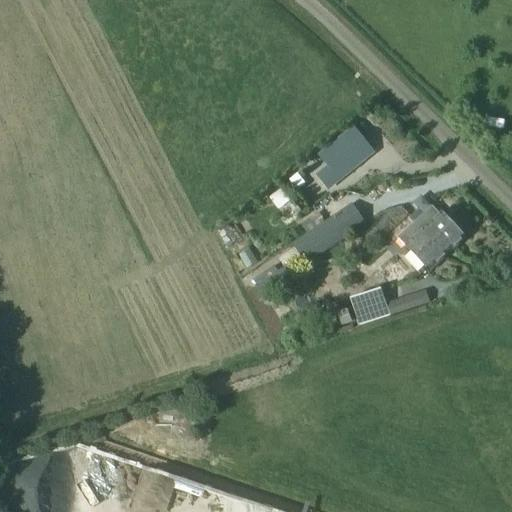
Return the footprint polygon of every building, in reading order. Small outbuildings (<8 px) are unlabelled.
[(371,155),(352,131),(319,157),(338,181),(371,155)] [(269,188),(274,200),(289,193),(283,181),(269,188)] [(256,204),(249,208),(265,238),(284,229),(275,213),(265,219),(256,204)] [(352,206),(292,246),(307,267),(367,227),(352,206)] [(433,211),(400,242),(407,249),(406,250),(430,275),(466,242),(442,216),(439,219),(433,211)] [(289,267),(255,289),(266,305),(299,282),(289,267)] [(390,319),(417,311),(413,299),(386,307),(390,319)] [(20,462),(21,473),(40,471),(38,459),(20,462)]
